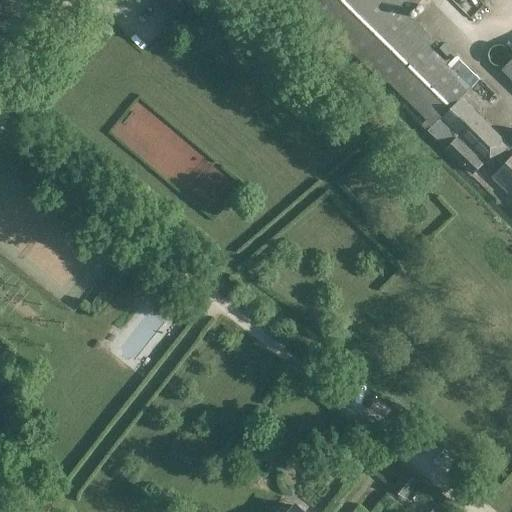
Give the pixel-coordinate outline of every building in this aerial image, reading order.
[(190,0),(156,0),(174,18),(191,1),(190,0)] [(438,124),(474,86),(432,46),(437,41),(410,15),(424,0),(304,0),(391,81),(394,78),(438,124)] [(484,0),(493,9),(502,0),(484,0)] [(139,97),(111,132),(210,210),(238,175),(139,97)] [(511,148),(511,145),(466,101),(442,126),(460,144),(452,152),(480,181),(511,148)] [(511,156),(496,172),(498,174),(493,179),(511,197),(511,156)] [(253,437),(239,452),(255,466),(269,450),(253,437)] [(395,489),(405,497),(417,481),(408,473),(395,489)]
